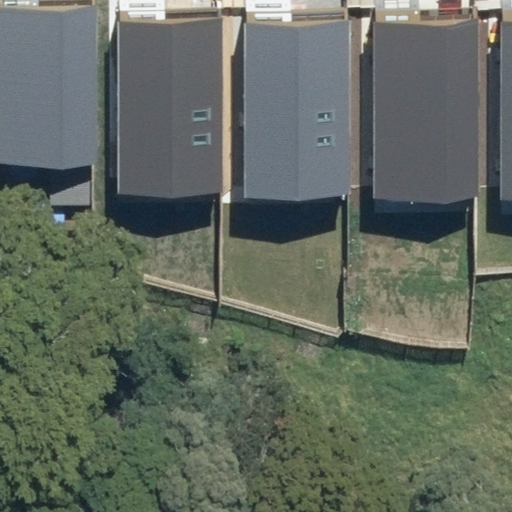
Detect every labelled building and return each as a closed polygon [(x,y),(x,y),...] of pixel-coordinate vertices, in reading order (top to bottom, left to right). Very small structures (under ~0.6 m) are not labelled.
[(96,4),(0,4),(0,162),(96,163),(96,4)] [(221,20),(118,21),(119,194),(222,193),(221,20)] [(511,20),(501,20),(502,199),(511,199),(511,20)] [(346,21),(244,22),(245,197),(346,197),(346,21)] [(478,23),(375,23),(375,198),(478,198),(478,23)]
